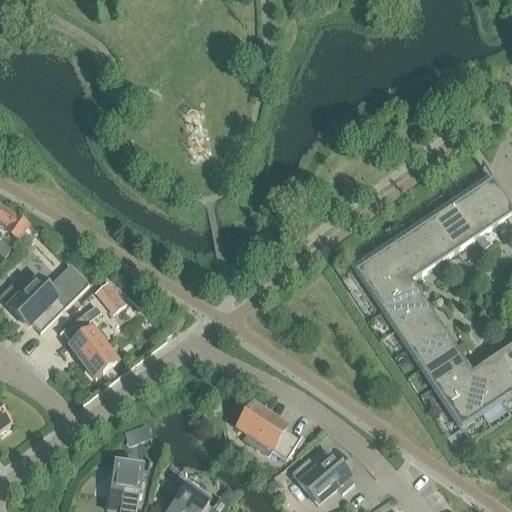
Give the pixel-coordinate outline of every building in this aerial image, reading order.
[(511,212),(493,183),(473,196),(495,230),(511,219),(511,212)] [(473,196),(454,209),(476,243),(495,230),(473,196)] [(0,229),(5,233),(19,242),(29,227),(0,207),(0,229)] [(454,209),(435,222),(457,256),(476,243),(454,209)] [(435,222),(416,234),(438,268),(457,256),(435,222)] [(29,227),(22,238),(32,245),(38,236),(29,227)] [(416,234),(397,247),(419,281),(438,268),(416,234)] [(397,247),(356,274),(412,286),(419,281),(397,247)] [(14,286),(0,299),(0,301),(9,311),(9,312),(22,324),(26,320),(41,335),(40,336),(41,337),(89,289),(70,269),(48,292),(39,282),(25,296),(14,286)] [(356,274),(383,315),(417,293),(412,286),(356,274)] [(109,286),(99,293),(117,315),(126,308),(109,286)] [(383,315),(396,334),(429,312),(417,293),(383,315)] [(396,334),(408,353),(442,331),(429,312),(396,334)] [(82,320),(60,337),(61,338),(64,336),(80,358),(79,360),(96,383),(118,366),(102,346),(108,341),(99,329),(93,334),(88,327),(82,320)] [(408,353),(421,372),(455,350),(442,331),(408,353)] [(511,349),(498,359),(511,379),(511,349)] [(421,372),(434,391),(468,369),(455,350),(421,372)] [(511,379),(498,359),(479,371),(502,405),(511,398),(511,379)] [(434,391),(461,432),(472,376),(468,369),(434,391)] [(472,376),(461,432),(502,405),(479,371),(472,376)] [(244,444),(256,452),(260,446),(287,464),(303,440),(301,439),(299,443),(276,427),(277,425),(253,409),(238,432),(247,438),(244,444)] [(0,436),(11,429),(0,414),(0,436)] [(292,478),(318,508),(338,492),(343,497),(354,487),(350,482),(350,481),(339,468),(334,472),(320,455),(321,454),(321,453),(292,478)] [(116,470),(109,511),(137,511),(138,506),(142,506),(142,507),(144,507),(149,475),(116,470)] [(187,492),(172,511),(229,511),(231,511),(228,508),(220,503),(214,511),(187,492)] [(228,492),(220,502),(220,503),(228,508),(236,498),(228,492)]
